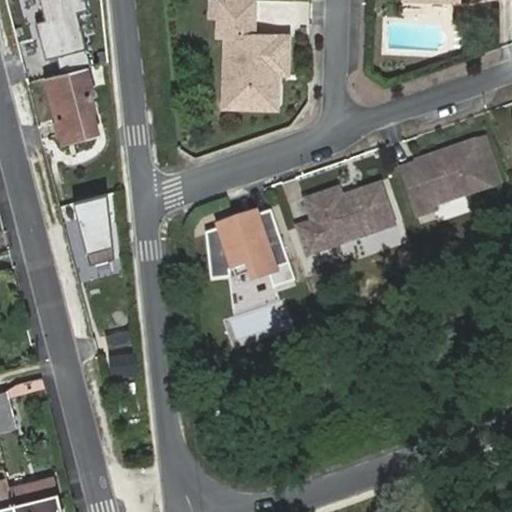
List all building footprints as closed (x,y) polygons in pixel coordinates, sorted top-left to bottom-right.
[(85,0),(38,0),(44,20),(36,22),(46,60),(58,56),(63,72),(85,66),(92,64),(78,12),(88,10),(85,0)] [(224,35),(223,68),(234,69),(234,105),(275,107),(277,71),(286,72),(288,36),(252,35),(253,0),(217,0),(216,34),(224,35)] [(63,72),(47,77),(63,139),(96,131),(90,110),(93,109),(89,94),(91,94),(85,66),(63,72)] [(234,69),(223,68),(222,105),(234,105),(234,69)] [(419,160),(402,166),(415,203),(497,175),(483,135),(418,158),(419,160)] [(339,185),(304,198),(311,218),(296,225),(305,254),(392,222),(380,181),(342,194),(339,185)] [(108,193),(72,203),(92,265),(115,259),(108,193)] [(273,209),(207,232),(211,278),(232,276),(230,270),(235,269),(254,262),(258,273),(291,262),(273,209)] [(258,273),(254,262),(235,269),(239,280),(258,273)] [(284,298),(229,317),(238,344),(294,325),(284,298)] [(112,355),(113,373),(129,372),(127,354),(112,355)] [(42,379),(5,387),(7,395),(43,386),(42,379)] [(0,396),(0,430),(15,426),(7,395),(0,396)] [(6,479),(0,480),(0,511),(15,511),(10,490),(6,479)] [(61,511),(53,479),(10,490),(15,511),(61,511)]
